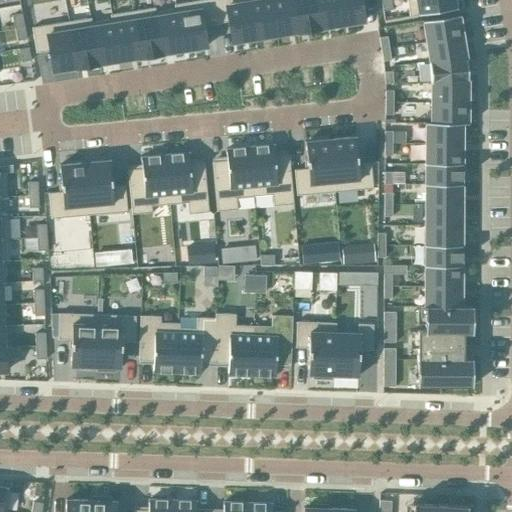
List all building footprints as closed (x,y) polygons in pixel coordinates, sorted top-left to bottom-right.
[(211,0),(199,0),(174,4),(175,9),(176,9),(183,50),(206,46),(203,26),(216,24),(211,0)] [(248,0),(211,0),(216,24),(228,22),(231,42),(255,39),(248,0)] [(248,0),(255,39),(276,35),(270,0),(248,0)] [(270,0),(276,35),(297,32),(298,32),(292,0),(270,0)] [(314,0),(292,0),(298,32),(297,32),(297,33),(320,29),(320,28),(319,28),(314,0)] [(336,0),(314,0),(319,28),(320,28),(340,25),(336,0)] [(336,0),(340,25),(364,21),(360,1),(364,0),(336,0)] [(391,0),(380,0),(383,12),(393,10),(391,0)] [(406,0),(409,17),(457,9),(457,8),(455,8),(453,0),(406,0)] [(154,7),(132,11),(140,57),(139,57),(139,59),(162,55),(162,54),(161,54),(155,12),(154,7)] [(155,12),(161,54),(162,54),(183,50),(176,9),(175,9),(155,12)] [(111,14),(110,14),(110,19),(112,19),(119,61),(139,57),(140,57),(132,11),(111,14)] [(22,14),(12,16),(14,28),(24,26),(22,14)] [(423,22),(426,42),(462,37),(459,16),(460,16),(459,15),(422,21),(422,23),(423,22)] [(90,18),(69,21),(76,67),(75,68),(75,69),(98,65),(98,64),(97,64),(91,22),(90,18)] [(91,22),(97,64),(98,64),(119,61),(112,19),(110,19),(91,22)] [(69,21),(31,28),(36,53),(49,51),(52,71),(67,69),(75,68),(76,67),(69,21)] [(24,26),(14,28),(17,41),(27,39),(24,26)] [(379,38),(381,50),(389,49),(387,37),(379,38)] [(462,37),(426,42),(429,62),(429,63),(467,60),(466,59),(462,37)] [(28,48),(19,49),(21,62),(31,60),(28,48)] [(389,49),(381,50),(383,62),(391,60),(389,49)] [(467,60),(429,63),(429,64),(430,64),(431,82),(431,83),(468,80),(468,79),(466,60),(467,60)] [(384,72),(385,84),(393,84),(392,72),(384,72)] [(431,83),(431,103),(468,103),(468,80),(431,83)] [(385,91),(385,103),(393,103),(393,91),(385,91)] [(393,103),(385,103),(385,115),(393,115),(393,103)] [(468,103),(431,103),(431,123),(462,123),(462,124),(468,124),(468,123),(468,103)] [(425,144),(462,144),(462,124),(462,123),(431,123),(425,123),(425,124),(425,144)] [(384,144),(392,144),(392,132),(384,132),(384,144)] [(312,194),(335,192),(330,140),(328,140),(328,136),(310,138),(310,141),(305,142),(307,168),(294,170),(297,195),(312,194)] [(355,137),(330,140),(335,192),(373,188),(370,162),(357,163),(355,137)] [(392,156),(392,144),(384,144),(384,156),(392,156)] [(462,164),(462,144),(425,144),(425,164),(462,164)] [(273,145),(249,147),(254,196),(272,195),(273,206),(293,204),(289,155),(274,156),(273,145)] [(227,161),(212,162),(217,211),(237,209),(236,198),(254,196),(249,147),(226,149),(227,161)] [(188,153),(164,155),(169,204),(187,203),(188,214),(208,212),(204,163),(189,164),(188,153)] [(142,169),(127,170),(132,214),(152,212),(151,206),(169,204),(164,155),(141,157),(142,169)] [(86,162),(83,162),(89,215),(126,211),(125,186),(111,187),(109,160),(103,161),(103,158),(86,159),(86,162)] [(89,215),(83,162),(59,165),(61,191),(49,192),(51,218),(89,215)] [(425,164),(425,184),(462,185),(462,164),(425,164)] [(392,184),(392,172),(384,172),(384,184),(392,184)] [(37,182),(28,182),(28,195),(38,195),(37,182)] [(425,184),(425,205),(462,205),(462,185),(425,184)] [(384,205),(392,205),(392,193),(384,193),(384,205)] [(38,195),(28,195),(29,208),(39,208),(38,195)] [(392,217),(392,205),(384,205),(384,217),(392,217)] [(425,205),(425,225),(462,225),(462,205),(425,205)] [(0,239),(8,240),(7,217),(0,217),(0,239)] [(46,225),(36,225),(37,238),(47,238),(46,225)] [(462,225),(425,225),(425,246),(461,246),(462,225)] [(377,234),(377,246),(385,246),(385,234),(377,234)] [(47,238),(37,238),(38,251),(48,251),(47,238)] [(0,261),(4,261),(4,262),(9,262),(8,240),(0,239),(0,261)] [(385,246),(377,246),(377,257),(385,258),(385,246)] [(461,246),(425,246),(424,266),(461,266),(461,246)] [(95,267),(132,264),(131,251),(94,255),(95,267)] [(261,256),(261,265),(274,265),(274,256),(261,256)] [(461,287),(461,266),(424,266),(424,286),(461,287)] [(215,277),(216,268),(203,267),(203,276),(215,277)] [(42,268),(32,268),(33,282),(43,281),(42,271),(42,268)] [(337,285),(357,285),(357,272),(338,272),(337,285)] [(164,283),(177,283),(176,273),(163,273),(164,283)] [(383,274),(383,286),(391,286),(391,274),(383,274)] [(254,292),(255,275),(245,275),(244,291),(254,292)] [(265,292),(265,276),(255,275),(254,292),(265,292)] [(391,286),(383,286),(383,298),(391,298),(391,286)] [(424,286),(424,307),(461,307),(461,306),(461,287),(424,286)] [(43,290),(33,290),(34,303),(44,303),(43,290)] [(44,303),(34,303),(34,316),(44,316),(44,303)] [(461,307),(424,307),(424,331),(417,331),(417,386),(472,386),(472,359),(463,359),(463,334),(472,334),(472,306),(461,306),(461,307)] [(70,367),(95,368),(97,316),(59,314),(58,339),(71,340),(70,367)] [(227,375),(251,376),(253,327),(234,326),(235,315),(216,314),(216,319),(214,362),(228,363),(227,375)] [(97,316),(95,368),(97,368),(97,371),(114,371),(114,368),(119,368),(120,342),(134,342),(134,317),(97,316)] [(253,327),(251,376),(275,376),(276,364),(290,365),(291,317),(271,316),(271,328),(253,327)] [(177,373),(178,329),(178,325),(159,324),(160,317),(140,317),(139,360),(153,361),(153,372),(177,373)] [(196,330),(178,329),(177,373),(201,374),(201,362),(214,362),(216,319),(197,319),(196,330)] [(333,376),(334,334),(335,324),(297,323),(296,347),(309,348),(308,375),(313,375),(313,377),(330,378),(330,376),(333,376)] [(358,335),(334,334),(333,376),(357,377),(358,350),(371,350),(372,325),(359,325),(358,335)] [(45,333),(35,334),(36,347),(46,346),(45,333)] [(46,346),(36,347),(36,360),(46,359),(46,346)] [(0,487),(0,511),(1,511),(0,511),(6,511),(10,488),(0,487)] [(93,501),(91,500),(90,511),(115,511),(116,501),(110,501),(110,498),(93,497),(93,501)] [(90,511),(91,500),(66,500),(65,511),(90,511)] [(171,511),(172,500),(148,500),(148,511),(133,510),(133,511),(171,511)] [(195,511),(196,501),(172,500),(171,511),(195,511)] [(379,500),(379,508),(391,509),(391,501),(379,500)] [(33,502),(31,511),(41,511),(43,504),(33,502)] [(246,511),(247,503),(223,502),(222,511),(246,511)] [(270,511),(271,504),(247,503),(246,511),(270,511)] [(467,511),(468,506),(412,503),(411,511),(467,511)]
